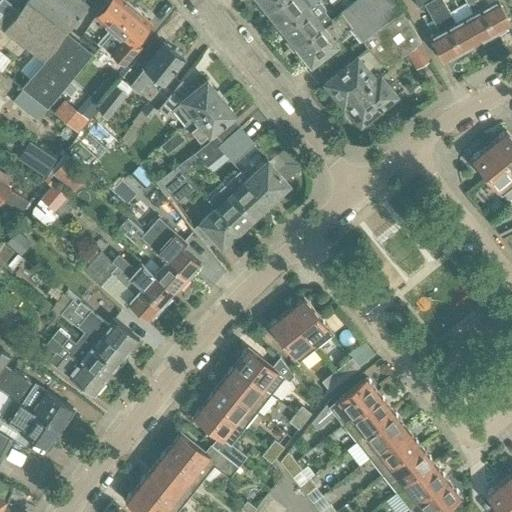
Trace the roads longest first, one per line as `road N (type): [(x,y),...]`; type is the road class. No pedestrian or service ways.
road 1 (residential): [(68,511),(212,332),(304,238)]
road 2 (residential): [(304,238),(465,438),(511,412)]
road 3 (residential): [(353,192),(200,0)]
road 4 (residential): [(511,276),(411,150)]
